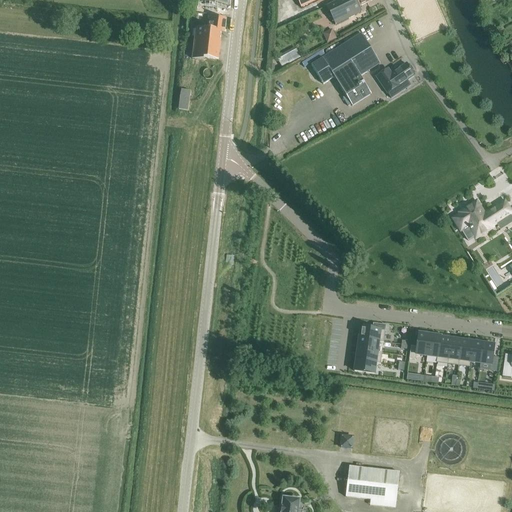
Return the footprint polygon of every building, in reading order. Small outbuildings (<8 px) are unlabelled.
[(296,0),(301,9),(314,4),(321,0),(296,0)] [(341,0),(326,7),(335,26),(362,13),(359,8),(375,0),(341,0)] [(193,49),(192,60),(203,61),(204,59),(219,61),(222,33),(225,33),(226,19),(208,17),(207,25),(196,24),(195,29),(193,49)] [(314,65),(311,67),(323,86),(334,78),(373,53),(361,35),(314,65)] [(297,50),(278,60),(282,68),(301,57),(297,50)] [(360,78),(380,65),(373,54),(334,78),(346,97),(343,99),(348,107),(351,105),(352,107),(371,95),(360,78)] [(309,58),(301,64),(305,71),(311,67),(314,65),(309,58)] [(385,71),(375,78),(387,96),(387,95),(396,89),(407,82),(414,77),(406,65),(392,74),(390,71),(388,69),(385,71)] [(181,91),(179,111),(188,112),(191,92),(181,91)] [(461,216),(454,220),(461,230),(468,242),(475,237),(476,238),(496,226),(495,224),(510,215),(511,214),(504,204),(484,216),(476,204),(460,214),(461,216)] [(359,328),(358,340),(380,343),(383,343),(385,332),(381,331),(359,328)] [(411,347),(409,359),(416,360),(416,357),(426,358),(429,336),(418,334),(416,348),(411,347)] [(429,336),(426,358),(437,360),(440,338),(440,337),(429,336)] [(437,360),(437,364),(447,365),(448,361),(451,340),(440,338),(437,360)] [(358,340),(356,350),(378,353),(380,343),(358,340)] [(448,361),(447,365),(458,367),(459,363),(462,341),(451,340),(448,361)] [(459,363),(458,367),(469,368),(470,364),(473,343),(462,341),(459,363)] [(473,343),(470,364),(481,366),(484,344),(473,343)] [(484,344),(481,366),(492,367),(495,346),(484,344)] [(356,350),(354,362),(376,365),(380,365),(382,354),(378,353),(356,350)] [(511,356),(505,356),(502,377),(510,378),(511,370),(511,369),(511,356)] [(354,362),(353,373),(375,376),(376,365),(354,362)] [(400,473),(349,468),(346,499),(371,502),(370,507),(396,510),(400,473)] [(299,511),(301,501),(282,498),(281,508),(282,508),(281,511),(299,511)]
